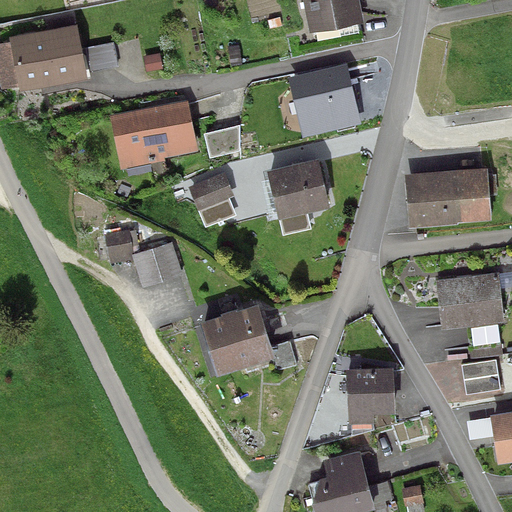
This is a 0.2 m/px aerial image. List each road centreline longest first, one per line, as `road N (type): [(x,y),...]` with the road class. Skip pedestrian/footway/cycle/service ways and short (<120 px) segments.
road 1 (residential): [(354,278),(432,395),(490,511)]
road 2 (residential): [(364,249),(391,157),(420,0)]
road 3 (residential): [(271,509),(354,278)]
road 4 (residential): [(511,234),(364,249)]
